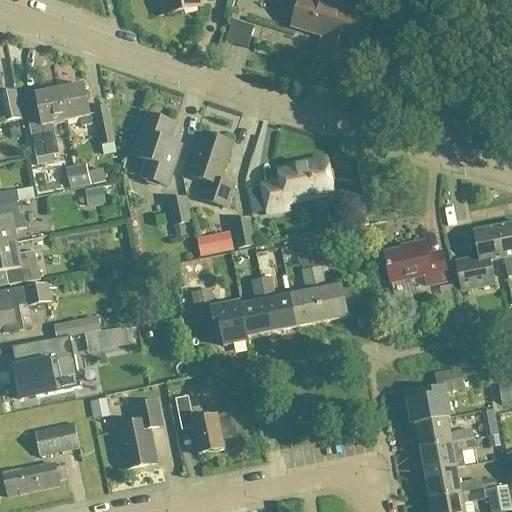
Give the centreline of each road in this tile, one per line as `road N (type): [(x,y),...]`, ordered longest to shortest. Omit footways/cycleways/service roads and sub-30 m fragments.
road 1 (residential): [(449,157),(0,12)]
road 2 (residential): [(181,511),(346,478),(361,481),(372,511)]
road 3 (residential): [(449,157),(416,0)]
